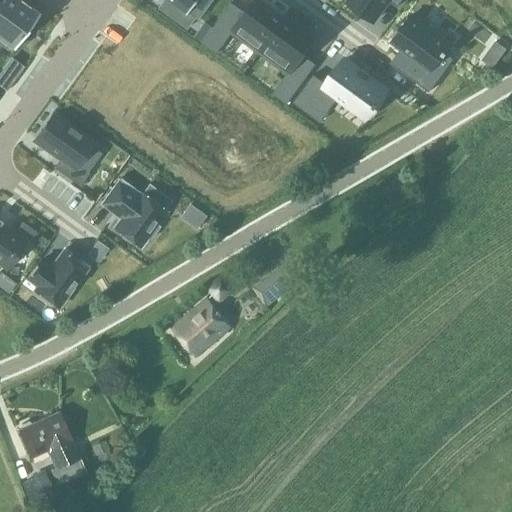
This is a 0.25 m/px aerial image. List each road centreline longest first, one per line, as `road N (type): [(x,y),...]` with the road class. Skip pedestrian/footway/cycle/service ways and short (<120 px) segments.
road 1 (unclassified): [(0,372),(86,331),(511,83)]
road 2 (residential): [(92,26),(0,152)]
